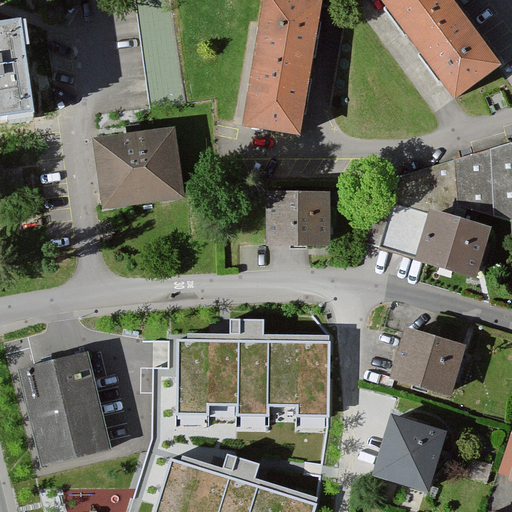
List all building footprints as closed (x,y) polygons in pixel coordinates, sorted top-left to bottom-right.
[(135,0),(150,106),(186,101),(172,0),(135,0)] [(292,145),(316,8),(267,0),(259,0),(236,135),(292,145)] [(496,73),(438,0),(364,0),(451,109),(496,73)] [(0,120),(35,116),(22,25),(0,27),(0,120)] [(181,205),(169,134),(89,147),(100,218),(181,205)] [(326,253),(326,199),(260,199),(260,254),(326,253)] [(489,236),(425,218),(411,270),(476,287),(489,236)] [(387,387),(448,403),(461,354),(400,338),(387,387)] [(330,341),(177,339),(175,415),(209,415),(209,406),(236,406),(236,415),(270,416),(270,407),(296,407),(296,416),(329,416),(330,341)] [(83,358),(11,376),(36,476),(108,458),(83,358)] [(425,502),(443,440),(384,424),(367,486),(425,502)] [(315,511),(318,504),(172,459),(155,511),(315,511)]
